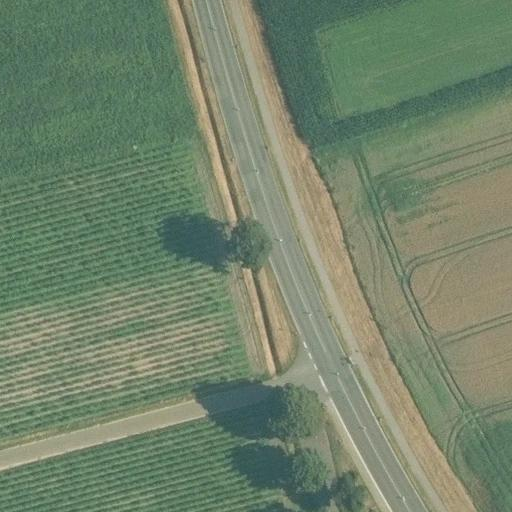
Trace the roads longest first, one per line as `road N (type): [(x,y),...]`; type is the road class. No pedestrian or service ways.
road 1 (secondary): [(206,0),(239,127),(328,367)]
road 2 (unclassified): [(328,367),(279,388),(0,463)]
road 3 (secondary): [(328,367),(413,511)]
